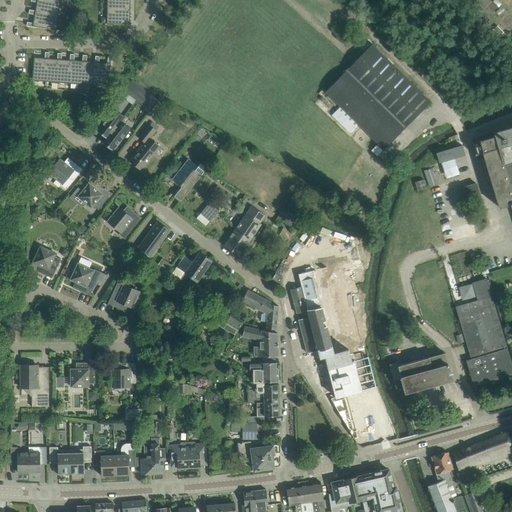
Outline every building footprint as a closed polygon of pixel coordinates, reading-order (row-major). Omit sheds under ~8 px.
[(30,10),(29,13),(35,14),(35,13),(58,17),(60,5),(37,0),(37,2),(36,10),(30,9),(30,10)] [(107,0),(107,11),(130,11),(130,0),(107,0)] [(107,23),(107,24),(130,24),(130,11),(107,11),(107,23)] [(27,22),(27,26),(35,27),(36,26),(56,30),(56,29),(58,17),(35,13),(35,14),(33,23),(27,22)] [(430,102),(373,45),(326,92),(341,107),(358,125),(383,149),(430,102)] [(34,57),(33,80),(46,81),(47,58),(49,58),(49,52),(46,52),(45,52),(45,58),(35,57),(34,57)] [(47,58),(46,81),(58,82),(60,59),(62,59),(62,53),(58,53),(58,59),(49,58),(47,58)] [(60,59),(58,82),(71,83),(72,60),(74,60),(75,54),(71,54),(70,60),(62,59),(60,59)] [(72,60),(71,83),(83,84),(85,61),(87,61),(87,55),(83,55),(83,61),(74,60),(72,60)] [(85,61),(83,84),(96,85),(98,62),(99,62),(100,56),(96,56),(95,62),(87,61),(85,61)] [(98,62),(96,85),(109,86),(111,66),(112,66),(112,57),(108,57),(108,63),(99,62),(98,62)] [(132,80),(127,86),(139,96),(144,90),(132,80)] [(157,100),(144,90),(139,96),(153,106),(157,100)] [(341,107),(333,115),(351,133),(358,125),(341,107)] [(121,120),(125,116),(115,108),(97,131),(107,138),(121,120)] [(130,127),(121,120),(107,138),(103,143),(113,150),(130,127)] [(141,170),(160,146),(149,138),(156,130),(150,125),(140,138),(145,142),(130,161),(141,170)] [(511,127),(494,133),(495,136),(472,143),(476,154),(484,153),(495,190),(500,207),(511,204),(511,207),(511,127)] [(377,144),(371,149),(377,155),(382,150),(377,144)] [(462,145),(436,153),(439,162),(465,154),(462,145)] [(247,149),(244,155),(254,161),(258,155),(247,149)] [(66,189),(83,169),(68,157),(64,162),(60,159),(49,172),(62,183),(61,185),(66,189)] [(181,201),(207,168),(200,163),(194,170),(193,169),(196,165),(188,158),(172,179),(182,187),(175,196),(181,201)] [(426,188),(424,180),(415,183),(417,191),(426,188)] [(99,210),(112,193),(97,181),(93,186),(89,183),(78,197),(92,208),(94,205),(99,210)] [(481,199),(476,182),(462,187),(464,193),(466,193),(469,200),(473,198),(474,201),(481,199)] [(220,196),(217,201),(219,207),(226,207),(229,202),(226,197),(220,196)] [(219,211),(210,203),(201,213),(210,221),(219,211)] [(124,239),(142,218),(127,206),(123,211),(119,208),(108,221),(121,231),(119,234),(124,239)] [(260,223),(265,215),(252,206),(246,214),(236,229),(250,240),(261,224),(260,223)] [(283,209),(276,221),(281,225),(282,222),(288,213),(287,212),(283,209)] [(158,221),(141,245),(149,251),(155,243),(158,245),(170,230),(158,221)] [(83,224),(78,230),(82,233),(83,234),(88,229),(83,224)] [(239,256),(250,240),(236,229),(224,245),(239,256)] [(52,278),(61,259),(55,256),(56,253),(40,246),(33,262),(38,264),(35,270),(52,278)] [(64,248),(62,254),(68,257),(70,251),(64,248)] [(197,281),(212,260),(199,252),(192,262),(184,256),(173,273),(172,272),(172,273),(181,279),(185,273),(197,281)] [(135,256),(131,261),(138,265),(141,260),(135,256)] [(162,258),(158,264),(167,270),(171,265),(162,258)] [(78,263),(71,279),(76,281),(73,287),(90,295),(98,279),(103,281),(107,275),(101,272),(94,269),(93,270),(78,263)] [(312,270),(298,274),(302,287),(303,290),(316,286),(312,270)] [(278,282),(281,277),(276,273),(272,278),(278,282)] [(244,283),(240,279),(235,276),(230,282),(240,289),(244,283)] [(478,300),(471,302),(495,380),(511,374),(511,362),(487,278),(472,282),(478,300)] [(133,307),(140,292),(125,285),(125,283),(119,280),(108,303),(125,311),(128,305),(133,307)] [(316,286),(303,290),(307,306),(320,302),(316,286)] [(302,287),(291,290),(297,313),(308,310),(308,309),(307,306),(303,290),(302,287)] [(276,330),(279,306),(270,304),(271,302),(248,290),(242,300),(268,314),(262,313),(261,321),(267,321),(267,328),(276,330)] [(495,380),(471,302),(455,307),(471,358),(466,360),(473,384),(474,386),(495,380)] [(310,317),(298,320),(307,352),(318,350),(320,357),(325,356),(333,384),(334,389),(336,397),(362,390),(355,361),(352,361),(349,349),(334,353),(322,306),(308,309),(308,310),(310,317)] [(238,329),(243,321),(231,314),(226,322),(238,329)] [(278,356),(278,333),(245,326),(243,336),(257,339),(257,346),(254,346),(255,355),(260,355),(260,356),(265,356),(265,361),(275,361),(275,356),(278,356)] [(462,334),(456,336),(459,344),(465,342),(462,334)] [(453,379),(450,370),(448,363),(447,364),(444,353),(398,365),(397,362),(391,363),(399,394),(453,379)] [(279,381),(278,369),(279,369),(278,362),(275,362),(275,361),(265,361),(265,362),(250,363),(250,370),(254,370),(254,382),(264,382),(279,381)] [(95,384),(95,362),(76,362),(76,369),(71,369),(71,386),(89,386),(89,384),(95,384)] [(136,383),(136,362),(117,362),(117,369),(112,369),(112,386),(130,386),(130,383),(136,383)] [(49,406),(49,367),(38,367),(38,365),(32,365),(21,365),(21,387),(32,387),(32,407),(49,406)] [(158,378),(158,389),(169,390),(169,379),(158,378)] [(279,402),(279,384),(264,384),(264,382),(254,382),(248,382),(249,402),(257,402),(279,402)] [(187,383),(179,383),(179,394),(187,394),(187,388),(187,383)] [(97,392),(89,392),(89,400),(97,400),(97,392)] [(279,416),(279,402),(257,402),(257,416),(248,416),(248,423),(257,423),(265,422),(264,416),(279,416)] [(257,423),(248,423),(242,423),(243,438),(259,438),(257,423)] [(511,453),(511,436),(510,430),(500,434),(483,441),(453,453),(457,463),(460,472),(478,465),(511,453)] [(153,474),(151,437),(144,438),(145,453),(146,454),(146,457),(141,458),(141,464),(142,474),(153,474)] [(165,458),(165,455),(165,448),(159,448),(158,437),(151,437),(153,474),(164,473),(163,458),(165,458)] [(274,467),(272,454),(274,454),(273,445),(252,448),(251,440),(238,442),(240,462),(253,460),(254,470),(274,467)] [(207,465),(206,454),(206,442),(194,443),(194,446),(188,446),(189,468),(201,467),(200,465),(207,465)] [(189,468),(188,446),(182,446),(181,443),(170,444),(171,467),(178,466),(178,468),(189,468)] [(129,474),(129,462),(135,462),(134,449),(134,444),(127,444),(126,444),(125,444),(124,445),(124,446),(123,446),(122,447),(122,448),(121,449),(122,455),(115,455),(115,475),(129,474)] [(83,450),(71,450),(71,474),(84,473),(84,459),(92,459),(92,446),(83,446),(83,450)] [(29,472),(29,452),(18,452),(18,447),(11,447),(11,461),(17,461),(18,472),(29,472)] [(47,461),(47,447),(40,447),(40,452),(29,452),(29,472),(40,472),(40,461),(47,461)] [(71,474),(71,450),(58,450),(58,447),(50,447),(50,460),(58,459),(58,474),(71,474)] [(115,475),(115,455),(105,455),(105,450),(94,450),(95,463),(101,463),(101,475),(115,475)] [(465,511),(460,496),(457,497),(454,490),(449,492),(447,486),(453,485),(449,470),(453,469),(450,461),(448,452),(432,456),(435,466),(439,481),(428,486),(437,511),(465,511)] [(381,511),(401,508),(396,487),(393,487),(389,469),(357,477),(362,498),(374,496),(374,499),(375,503),(376,506),(377,509),(377,511),(381,511)] [(476,470),(465,474),(468,482),(479,478),(476,470)] [(357,477),(345,479),(350,501),(351,501),(362,498),(357,477)] [(350,501),(345,479),(332,483),(335,492),(329,494),(331,511),(335,511),(340,511),(339,508),(351,505),(351,501),(350,501)] [(324,500),(321,482),(309,484),(313,511),(318,511),(319,511),(323,511),(325,511),(323,500),(324,500)] [(313,511),(309,484),(298,485),(302,511),(313,511)] [(302,511),(298,485),(286,487),(289,505),(295,504),(296,511),(302,511)] [(266,511),(266,506),(268,505),(267,499),(266,489),(255,490),(256,511),(266,511)] [(256,511),(255,490),(243,492),(244,502),(245,508),(248,507),(248,511),(256,511)] [(147,511),(147,509),(146,499),(129,501),(129,511),(147,511)] [(129,511),(129,501),(122,502),(122,510),(118,511),(129,511)] [(479,511),(475,501),(468,503),(471,511),(479,511)] [(113,511),(113,502),(95,503),(95,511),(113,511)] [(235,511),(235,503),(221,504),(221,511),(235,511)]
